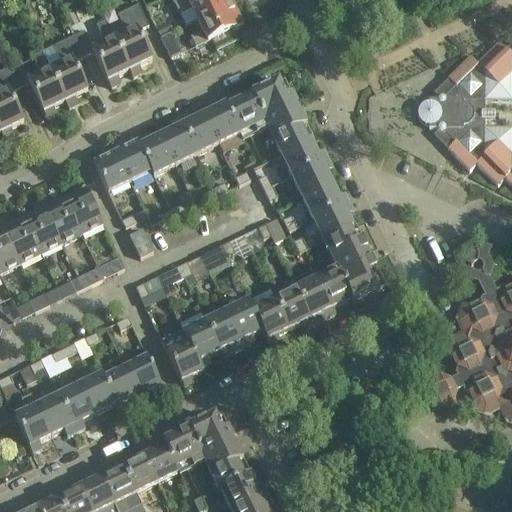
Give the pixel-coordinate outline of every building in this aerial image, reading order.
[(171,0),(179,17),(190,11),(196,24),(232,6),(228,0),(171,0)] [(128,35),(113,42),(128,75),(132,81),(141,77),(138,70),(151,64),(136,34),(149,27),(138,6),(118,16),(128,35)] [(201,35),(191,40),(196,50),(242,28),(232,6),(196,24),(201,35)] [(97,27),(106,46),(94,51),(91,53),(92,56),(106,85),(110,92),(120,87),(116,80),(128,75),(113,42),(104,23),(97,27)] [(169,26),(157,31),(161,40),(173,34),(169,26)] [(92,56),(91,53),(94,51),(84,32),(71,39),(83,61),(92,56)] [(163,41),(173,63),(184,58),(173,36),(163,41)] [(73,66),(83,61),(71,39),(53,48),(63,66),(51,72),(49,73),(64,106),(67,112),(77,108),(74,101),(87,95),(73,66)] [(511,131),(483,131),(483,122),(493,122),(493,113),(483,113),(483,104),(511,104),(511,46),(505,54),(498,46),(476,68),(469,60),(433,96),(438,101),(437,103),(428,103),(428,106),(427,106),(426,106),(423,107),(420,109),(418,111),(417,114),(417,116),(417,119),(417,121),(419,124),(420,126),(423,128),(426,129),(428,129),(428,132),(436,132),(438,134),(433,139),(468,175),(475,168),(497,190),(504,183),(511,190),(511,131)] [(42,77),(30,82),(27,84),(28,87),(42,116),(46,123),(55,118),(52,112),(64,106),(49,73),(51,72),(42,55),(33,59),(42,77)] [(18,92),(28,87),(27,84),(30,82),(20,62),(7,69),(18,92)] [(0,136),(3,144),(13,139),(10,132),(22,126),(8,96),(18,92),(7,69),(0,72),(0,136)] [(240,138),(243,144),(249,141),(267,132),(280,159),(310,145),(313,144),(283,84),(282,81),(225,108),(240,138)] [(240,138),(225,108),(204,119),(218,148),(240,138)] [(179,123),(196,159),(218,148),(204,119),(190,125),(187,119),(179,123)] [(196,159),(179,123),(169,128),(173,134),(160,140),(174,170),(196,159)] [(138,151),(150,176),(152,181),(174,170),(160,140),(139,151),(138,151)] [(327,163),(322,155),(316,158),(310,145),(280,159),(291,181),(327,163)] [(138,151),(139,151),(137,146),(114,157),(129,187),(150,176),(138,151)] [(107,197),(129,187),(114,157),(93,168),(107,197)] [(301,202),(331,188),(324,175),(331,172),(327,163),(291,181),(301,202)] [(246,176),(235,182),(239,189),(250,184),(246,176)] [(277,201),(266,179),(258,183),(269,205),(277,201)] [(76,199),(64,205),(81,239),(102,229),(80,185),(71,189),(76,199)] [(224,187),(213,192),(217,200),(228,194),(224,187)] [(337,201),(331,188),(301,202),(312,224),(348,207),(343,198),(337,201)] [(206,206),(217,200),(213,192),(202,198),(206,206)] [(51,211),(47,201),(39,205),(61,249),(81,239),(64,205),(51,211)] [(30,209),(35,219),(23,225),(40,259),(61,249),(39,205),(30,209)] [(322,245),(351,231),(346,219),(352,215),(348,207),(312,224),(322,245)] [(181,208),(170,214),(174,221),(185,216),(181,208)] [(163,227),(174,221),(170,214),(159,219),(163,227)] [(125,232),(136,226),(133,219),(121,224),(125,232)] [(282,224),(288,235),(296,231),(291,220),(282,224)] [(10,231),(6,221),(0,224),(0,228),(20,269),(40,259),(23,225),(10,231)] [(0,278),(0,279),(20,269),(0,228),(0,278)] [(265,228),(257,232),(263,243),(270,240),(265,228)] [(354,229),(351,231),(322,245),(336,273),(318,281),(317,282),(332,312),(350,303),(351,305),(384,289),(354,229)] [(131,241),(142,263),(154,257),(144,235),(131,241)] [(301,242),(293,245),(299,257),(307,253),(301,242)] [(511,289),(504,293),(499,291),(495,293),(492,286),(489,278),(494,268),(488,255),(491,247),(479,243),(475,252),(466,257),(461,268),(466,280),(478,284),(482,292),(485,298),(481,300),(479,305),(469,310),(461,307),(456,322),(462,336),(449,342),(443,357),(451,360),(456,370),(454,375),(456,379),(450,382),(431,375),(421,403),(449,412),(455,393),(462,390),(463,394),(469,396),(474,406),(471,414),(486,419),(499,412),(505,426),(511,427),(511,289)] [(222,249),(227,261),(235,257),(229,245),(222,249)] [(219,264),(227,261),(222,249),(214,253),(219,264)] [(119,261),(111,265),(117,276),(124,273),(119,261)] [(179,270),(184,282),(188,290),(196,286),(186,266),(179,270)] [(184,282),(179,270),(157,281),(162,292),(166,300),(176,295),(172,288),(184,282)] [(314,274),(292,285),(296,292),(313,328),(335,318),(332,312),(317,282),(318,281),(314,274)] [(77,281),(83,293),(91,289),(85,278),(77,281)] [(76,297),(83,293),(77,281),(70,285),(76,297)] [(157,281),(135,291),(141,303),(162,292),(157,281)] [(289,333),(300,327),(303,333),(313,328),(296,292),(274,303),(289,333)] [(36,301),(42,313),(50,310),(44,298),(36,301)] [(42,313),(36,301),(29,305),(35,317),(42,313)] [(274,303),(252,313),(263,334),(262,335),(269,349),(279,345),(276,339),(289,333),(274,303)] [(262,335),(263,334),(252,313),(248,304),(226,315),(241,345),(240,345),(243,351),(253,346),(250,340),(262,335)] [(226,315),(205,325),(220,355),(219,356),(221,361),(232,356),(243,351),(240,345),(241,345),(226,315)] [(200,316),(179,326),(183,334),(184,336),(183,336),(188,345),(201,371),(210,367),(207,361),(219,356),(220,355),(205,325),(200,316)] [(127,321),(116,327),(120,335),(131,329),(127,321)] [(183,334),(160,345),(183,392),(185,391),(193,387),(190,381),(202,375),(201,371),(188,345),(183,336),(184,336),(183,334)] [(96,337),(84,342),(88,350),(100,345),(96,337)] [(73,348),(62,353),(66,361),(77,355),(73,348)] [(66,361),(62,353),(51,359),(55,366),(66,361)] [(146,362),(125,373),(139,402),(161,392),(146,362)] [(19,374),(26,389),(36,384),(33,377),(45,371),(41,364),(19,374)] [(125,373),(103,383),(115,409),(114,409),(116,413),(139,402),(125,373)] [(9,379),(0,383),(0,391),(1,393),(12,387),(9,379)] [(101,379),(79,390),(93,419),(114,409),(115,409),(103,383),(101,379)] [(79,390),(58,400),(75,436),(84,432),(80,425),(93,419),(79,390)] [(26,416),(14,422),(31,458),(41,453),(37,447),(50,440),(36,411),(30,399),(20,403),(26,416)] [(58,400),(36,411),(50,440),(63,434),(66,441),(75,436),(58,400)] [(0,420),(0,429),(0,431),(12,425),(8,417),(0,420)] [(204,466),(214,488),(217,494),(218,494),(220,493),(219,493),(249,478),(220,418),(170,443),(186,475),(204,466)] [(7,444),(10,451),(13,450),(22,446),(18,438),(7,444)] [(19,462),(28,457),(22,446),(13,450),(19,462)] [(157,487),(178,477),(179,479),(180,478),(164,450),(144,460),(157,487)] [(144,460),(143,460),(122,470),(136,497),(157,487),(144,460)] [(133,511),(141,508),(136,497),(122,470),(100,481),(114,508),(116,511),(133,511)] [(84,482),(87,488),(79,491),(89,511),(116,511),(114,508),(100,481),(97,476),(84,482)] [(249,478),(219,493),(220,493),(228,511),(235,511),(260,500),(265,496),(261,487),(255,489),(249,478)] [(89,511),(79,491),(57,502),(62,511),(89,511)] [(235,511),(273,511),(271,508),(265,511),(260,500),(235,511)] [(206,511),(202,501),(193,505),(196,511),(206,511)] [(36,511),(62,511),(57,502),(36,511)]
